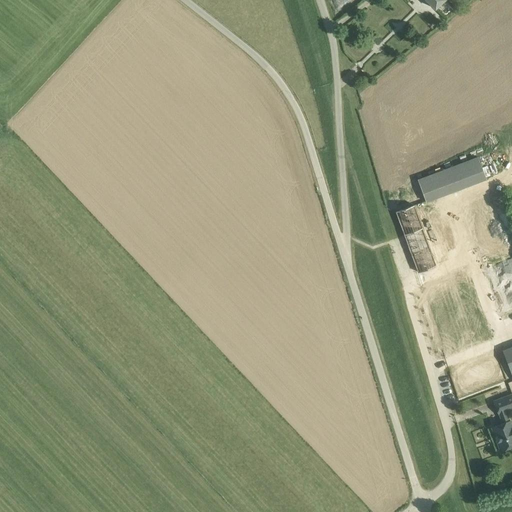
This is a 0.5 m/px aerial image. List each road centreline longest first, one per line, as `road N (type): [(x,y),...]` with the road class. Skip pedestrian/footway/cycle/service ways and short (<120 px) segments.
road 1 (track): [(458,511),(298,0)]
road 2 (unclassified): [(341,246),(284,85),(186,0)]
road 3 (unclassified): [(421,507),(341,246)]
road 4 (unclassified): [(341,246),(333,41),(319,0)]
